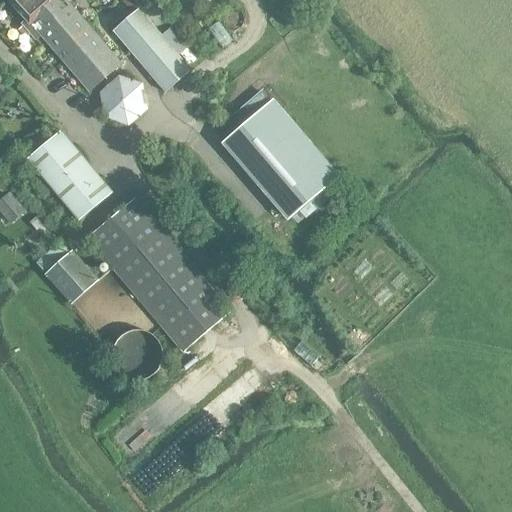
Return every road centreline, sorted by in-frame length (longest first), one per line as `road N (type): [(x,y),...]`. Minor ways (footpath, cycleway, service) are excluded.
road 1 (track): [(372,452),(138,187),(58,117)]
road 2 (track): [(420,511),(372,452),(273,511)]
